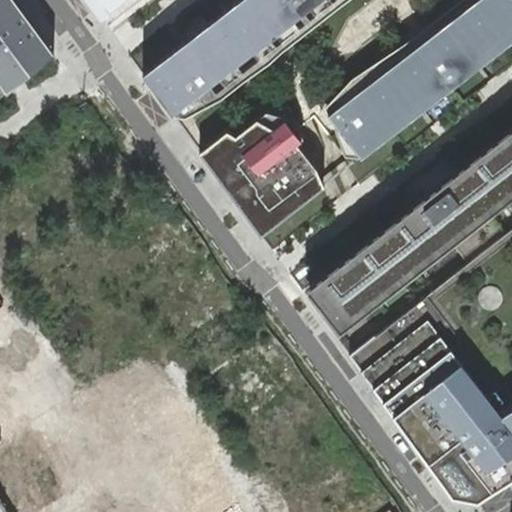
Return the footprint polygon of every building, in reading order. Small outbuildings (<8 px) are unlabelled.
[(0,0),(0,97),(54,51),(16,0),(0,0)] [(89,0),(100,15),(119,0),(89,0)] [(511,0),(236,0),(143,73),(261,234),(325,185),(317,167),(297,144),(303,137),(298,128),(314,116),(334,141),(343,134),(361,156),(511,37),(511,0)] [(343,134),(334,141),(352,163),(361,156),(343,134)] [(511,136),(308,297),(452,493),(479,498),(511,476),(511,136)] [(253,511),(179,372),(65,433),(107,511),(253,511)] [(0,453),(12,447),(0,422),(0,453)]
